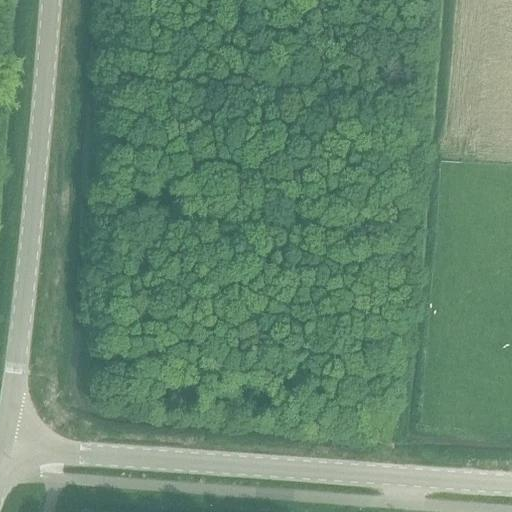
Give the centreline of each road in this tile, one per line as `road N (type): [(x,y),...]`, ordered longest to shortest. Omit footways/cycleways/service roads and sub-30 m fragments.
road 1 (unclassified): [(511,486),(2,449)]
road 2 (tertiary): [(2,449),(51,0)]
